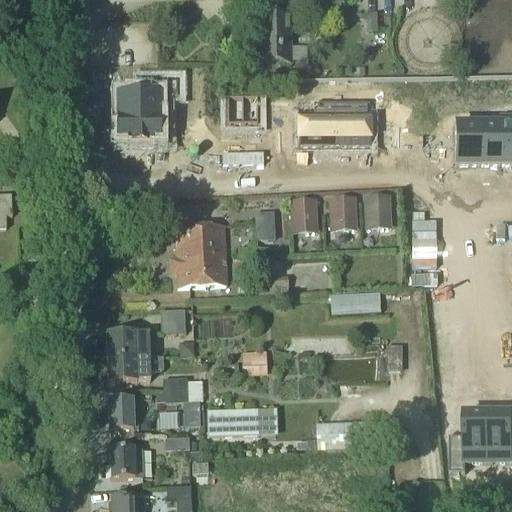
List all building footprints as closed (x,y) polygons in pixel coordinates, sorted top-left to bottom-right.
[(311,5),(311,20),(337,20),(337,5),(336,5),(311,5)] [(365,19),(365,34),(374,34),(374,19),(365,19)] [(255,20),(256,68),(290,68),(289,20),(255,20)] [(414,84),(414,110),(429,110),(429,84),(414,84)] [(117,99),(117,122),(157,122),(157,100),(166,100),(166,85),(140,85),(140,99),(117,99)] [(435,89),(435,101),(445,101),(445,89),(435,89)] [(476,89),(476,101),(486,101),(486,89),(476,89)] [(226,102),(226,128),(241,128),(241,102),(226,102)] [(241,102),(241,128),(256,128),(256,102),(241,102)] [(298,118),(298,150),(332,150),(332,107),(312,107),(312,118),(298,118)] [(332,107),(332,150),(367,150),(367,118),(353,118),(353,107),(332,107)] [(116,122),(116,147),(131,147),(131,149),(145,149),(145,147),(157,147),(157,122),(117,122),(116,122)] [(511,129),(498,130),(498,170),(511,169),(511,129)] [(454,130),(454,170),(476,170),(476,130),(454,130)] [(476,130),(476,170),(498,170),(498,130),(476,130)] [(11,220),(10,199),(0,199),(0,232),(5,233),(4,221),(11,220)] [(362,201),(363,235),(385,235),(383,200),(362,201)] [(328,202),(329,236),(351,235),(350,201),(328,202)] [(290,205),(291,240),(313,239),(312,204),(290,205)] [(253,218),(254,234),(272,233),(271,217),(253,218)] [(174,232),(176,293),(225,291),(223,231),(174,232)] [(379,260),(380,249),(365,249),(364,259),(379,260)] [(255,282),(256,297),(285,296),(284,281),(255,282)] [(355,301),(356,309),(360,309),(361,317),(375,317),(374,300),(355,301)] [(174,318),(159,318),(159,339),(184,338),(183,326),(174,326),(174,318)] [(105,364),(147,362),(147,338),(104,339),(105,364)] [(243,361),(243,377),(260,376),(259,361),(243,361)] [(148,386),(147,362),(105,364),(106,387),(106,388),(148,386)] [(161,396),(186,395),(185,383),(161,384),(161,396)] [(186,407),(186,395),(161,396),(162,408),(186,407)] [(136,418),(131,418),(130,406),(107,407),(108,436),(117,436),(118,445),(133,444),(133,436),(137,435),(136,418)] [(205,416),(205,439),(257,439),(256,416),(205,416)] [(448,442),(448,468),(463,468),(463,459),(486,459),(486,419),(462,419),(462,442),(448,442)] [(486,419),(486,459),(510,459),(510,468),(511,468),(511,441),(510,442),(510,419),(486,419)] [(316,430),(317,453),(393,449),(392,426),(316,430)] [(187,443),(163,443),(164,456),(184,455),(188,454),(187,443)] [(140,454),(108,455),(109,484),(141,483),(140,454)] [(207,478),(206,467),(191,467),(191,478),(207,478)] [(189,491),(165,491),(165,504),(189,503),(189,491)] [(143,511),(143,510),(143,502),(110,503),(110,511),(143,511)]
